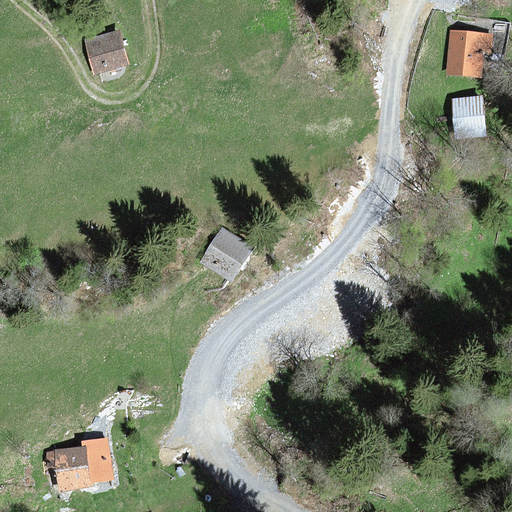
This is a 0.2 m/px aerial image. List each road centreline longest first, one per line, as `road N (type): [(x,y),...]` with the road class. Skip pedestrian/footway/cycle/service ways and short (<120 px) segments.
road 1 (track): [(293,511),(249,491),(197,439),(189,395),(232,320),(361,235),(393,179),(414,34),(429,0)]
road 2 (track): [(14,0),(58,31),(96,97),(126,102),(149,87),(158,47),(151,0)]
